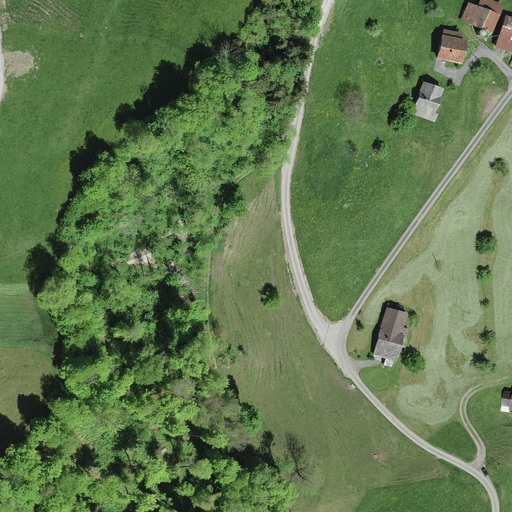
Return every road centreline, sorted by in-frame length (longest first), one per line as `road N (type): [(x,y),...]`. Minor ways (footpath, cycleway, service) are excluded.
road 1 (track): [(328,0),(285,187),(308,304),(333,346)]
road 2 (track): [(511,94),(333,346)]
road 3 (track): [(333,346),(406,432),(483,480),(496,511)]
